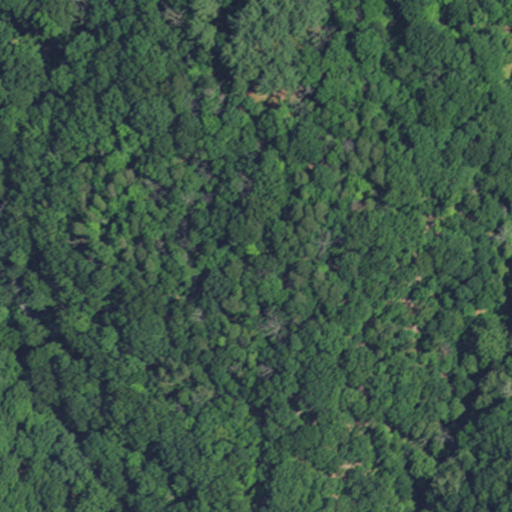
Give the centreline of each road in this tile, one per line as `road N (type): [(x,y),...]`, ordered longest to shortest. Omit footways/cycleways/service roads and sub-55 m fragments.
road 1 (secondary): [(111,511),(21,291),(13,229),(38,122),(107,0)]
road 2 (residential): [(428,511),(511,347)]
